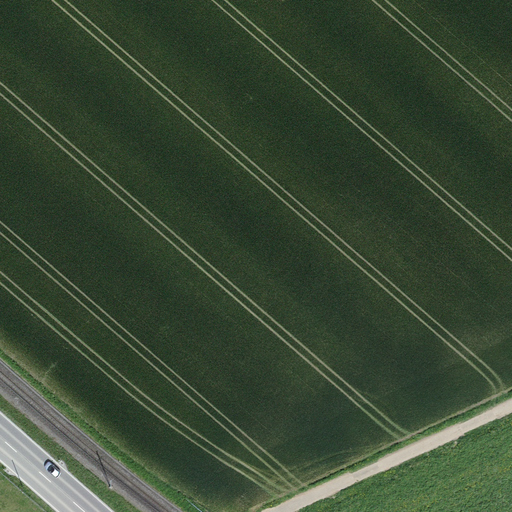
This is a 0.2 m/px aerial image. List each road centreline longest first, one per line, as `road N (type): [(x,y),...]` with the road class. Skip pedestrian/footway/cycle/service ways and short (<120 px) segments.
road 1 (track): [(186,511),(0,347)]
road 2 (track): [(286,511),(511,407)]
